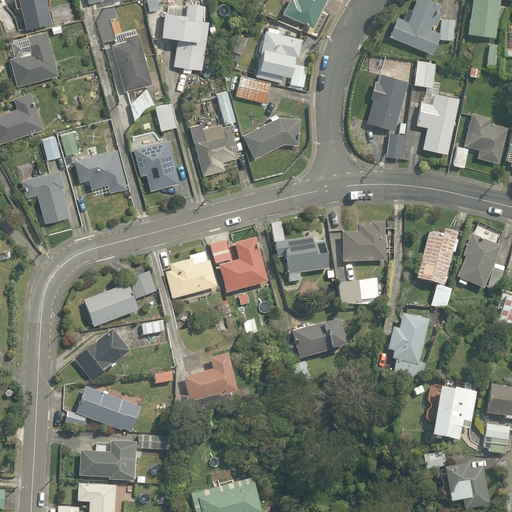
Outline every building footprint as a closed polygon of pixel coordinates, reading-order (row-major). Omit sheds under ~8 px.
[(18,0),(26,30),(52,24),(46,0),(18,0)] [(289,0),(283,14),(313,29),(327,0),(289,0)] [(397,18),(389,38),(432,55),(440,35),(430,31),(432,26),(436,28),(440,17),(437,15),(441,6),(425,0),(417,0),(412,12),(407,10),(403,21),(397,18)] [(500,0),(472,0),(468,35),(495,38),(497,28),(503,29),(506,7),(500,7),(500,0)] [(161,37),(178,39),(173,66),(201,70),(209,22),(201,21),(204,6),(187,4),(185,15),(164,13),(161,37)] [(110,20),(118,18),(114,6),(104,9),(96,23),(103,43),(114,40),(116,40),(114,35),(110,20)] [(442,20),(440,35),(440,40),(453,41),(455,21),(442,20)] [(62,33),(60,26),(52,28),(53,35),(62,33)] [(298,58),(303,40),(278,34),(279,30),(269,28),(268,32),(265,31),(255,77),(281,84),(283,76),(290,77),(295,57),(298,58)] [(116,40),(114,40),(115,44),(111,45),(124,92),(127,92),(130,104),(136,98),(134,90),(152,85),(139,33),(136,34),(135,30),(114,35),(116,40)] [(15,58),(9,59),(17,87),(58,76),(46,32),(13,41),(14,43),(11,44),(15,58)] [(220,56),(222,47),(217,47),(214,34),(209,36),(211,46),(206,45),(205,54),(220,56)] [(466,50),(468,39),(463,38),(458,60),(471,63),(474,52),(466,50)] [(502,46),(490,44),(487,67),(499,69),(502,46)] [(380,77),(380,75),(383,61),(371,58),(366,73),(380,77)] [(414,86),(426,87),(432,88),(432,83),(435,64),(417,62),(414,86)] [(308,67),(294,64),(290,84),(303,87),(308,67)] [(480,69),(471,68),(469,77),(478,79),(480,69)] [(394,132),(408,83),(380,75),(380,77),(378,83),(375,82),(370,100),(373,101),(366,124),(394,132)] [(266,103),(271,83),(240,76),(235,96),(266,103)] [(447,155),(459,100),(437,95),(439,84),(432,83),(432,88),(426,87),(423,104),(421,103),(416,126),(427,129),(422,150),(447,155)] [(136,98),(130,104),(134,122),(143,111),(155,106),(146,88),(136,98)] [(227,91),(216,94),(225,125),(236,122),(227,91)] [(16,109),(0,115),(0,144),(44,130),(30,92),(13,99),(16,109)] [(171,103),(155,107),(161,131),(177,127),(171,103)] [(55,123),(52,110),(41,113),(44,125),(55,123)] [(490,118),(472,114),(463,147),(479,151),(477,159),(499,164),(508,129),(489,124),(490,118)] [(272,121),(242,136),(254,159),(284,145),(299,146),(300,119),(279,117),(278,117),(277,115),(270,119),(272,121)] [(201,124),(189,127),(194,144),(203,176),(225,171),(223,162),(239,158),(230,125),(222,127),(221,124),(203,129),(201,124)] [(77,131),(60,135),(65,156),(79,153),(75,140),(79,139),(77,131)] [(404,136),(389,134),(386,158),(401,160),(404,136)] [(42,141),(48,160),(60,157),(55,137),(42,141)] [(155,144),(134,149),(140,176),(146,175),(150,191),(180,184),(169,140),(161,142),(160,141),(155,142),(155,144)] [(464,169),(468,149),(457,147),(453,167),(464,169)] [(116,149),(73,160),(79,183),(89,180),(93,195),(109,191),(109,193),(127,188),(116,149)] [(64,188),(60,170),(21,180),(26,198),(37,195),(45,224),(70,217),(62,189),(64,188)] [(343,229),(342,206),(327,206),(328,229),(343,229)] [(285,241),(281,223),(271,225),(275,244),(285,241)] [(359,234),(342,234),(343,263),(386,262),(385,223),(371,223),(371,227),(358,227),(359,234)] [(444,286),(458,234),(444,230),(443,236),(429,233),(416,279),(444,286)] [(483,290),(501,248),(472,235),(462,257),(465,259),(457,279),(460,280),(458,283),(466,287),(467,283),(483,290)] [(285,241),(275,244),(277,258),(285,257),(288,276),(289,276),(290,283),(301,282),(300,274),(329,270),(325,242),(314,244),(313,237),(285,241)] [(234,244),(239,261),(219,266),(226,294),(268,283),(256,238),(234,244)] [(230,260),(225,241),(210,245),(216,265),(230,260)] [(172,300),(217,289),(209,262),(207,263),(204,253),(189,257),(190,261),(169,266),(171,272),(165,273),(172,300)] [(504,268),(494,265),(488,288),(499,291),(504,268)] [(156,292),(148,273),(129,280),(136,300),(156,292)] [(379,298),(377,279),(338,285),(340,305),(362,306),(376,303),(375,299),(379,298)] [(93,328),(138,312),(128,285),(84,301),(93,328)] [(452,290),(437,286),(430,307),(447,308),(452,290)] [(249,304),(247,296),(238,298),(241,306),(249,304)] [(510,328),(511,320),(511,298),(505,296),(497,324),(510,328)] [(230,313),(227,302),(220,304),(223,316),(230,313)] [(421,378),(427,364),(419,363),(429,321),(402,315),(399,330),(393,329),(388,351),(394,352),(392,360),(397,361),(394,374),(421,378)] [(257,333),(253,320),(243,323),(247,335),(257,333)] [(323,323),(292,332),(299,360),(346,347),(339,321),(324,325),(323,323)] [(164,333),(162,322),(141,326),(143,336),(164,333)] [(131,352),(112,330),(74,361),(92,383),(131,352)] [(470,372),(476,344),(464,341),(458,369),(470,372)] [(212,371),(184,378),(189,398),(176,397),(174,414),(229,401),(227,395),(237,393),(227,355),(209,359),(212,371)] [(172,383),(171,373),(155,376),(156,385),(172,383)] [(454,391),(441,389),(432,436),(459,441),(462,428),(470,430),(477,393),(474,393),(476,386),(465,384),(464,391),(455,389),(454,391)] [(511,389),(490,386),(486,415),(506,417),(505,419),(511,420),(511,418),(511,417),(511,389)] [(103,394),(85,388),(75,415),(68,412),(65,423),(83,428),(86,419),(121,432),(122,430),(131,433),(141,408),(108,396),(108,394),(104,392),(103,394)] [(509,428),(486,425),(483,449),(489,450),(489,453),(505,455),(509,428)] [(138,436),(138,449),(171,451),(172,441),(166,440),(166,437),(138,436)] [(134,482),(136,443),(111,442),(110,453),(80,452),(79,477),(109,478),(109,481),(134,482)] [(427,471),(446,467),(444,455),(424,459),(427,471)] [(490,505),(482,467),(471,470),(469,464),(444,469),(451,503),(462,501),(465,511),(490,505)] [(260,511),(254,485),(253,485),(251,480),(190,495),(195,511),(260,511)] [(114,511),(116,486),(78,484),(77,503),(89,503),(88,511),(114,511)]
